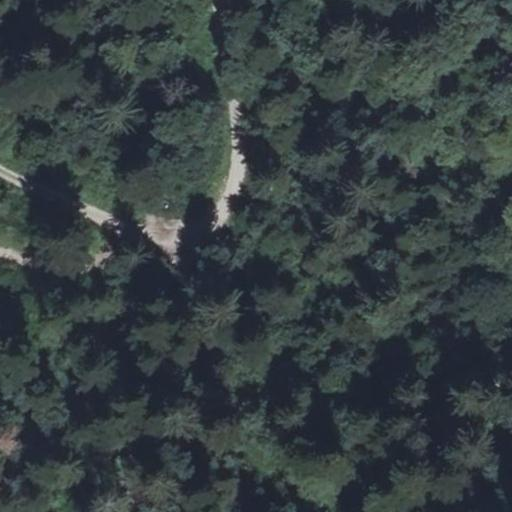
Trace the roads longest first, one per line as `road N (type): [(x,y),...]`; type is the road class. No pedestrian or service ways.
road 1 (track): [(135,234),(0,167)]
road 2 (track): [(0,250),(62,266),(106,257),(135,234)]
road 3 (track): [(235,174),(223,218),(185,237),(135,234)]
